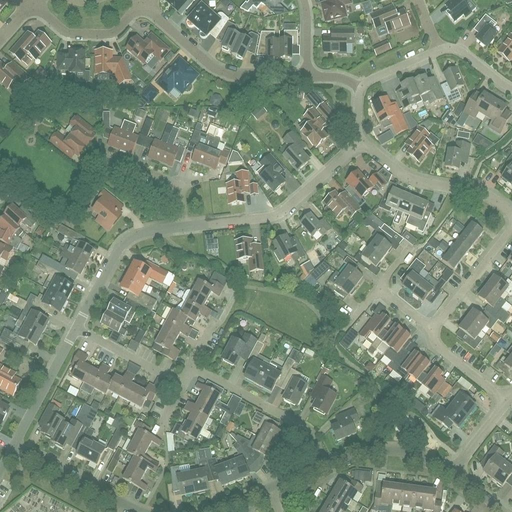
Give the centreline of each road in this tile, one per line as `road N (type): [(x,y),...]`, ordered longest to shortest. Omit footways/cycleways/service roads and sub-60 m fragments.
road 1 (residential): [(183,226),(280,210),(357,143)]
road 2 (residential): [(307,78),(228,75),(144,6)]
road 3 (residential): [(324,465),(313,431),(192,365)]
road 4 (residential): [(511,212),(488,195),(406,177),(357,143)]
road 5 (residential): [(77,328),(127,237),(183,226)]
road 6 (residential): [(183,226),(179,186),(101,157),(87,173)]
road 7 (residential): [(139,511),(13,446)]
road 8 (residential): [(453,472),(394,450),(324,465)]
road 9 (residential): [(13,446),(77,328)]
road 10 (residential): [(31,3),(65,31),(99,35),(144,6)]
road 11 (residential): [(433,329),(511,228)]
